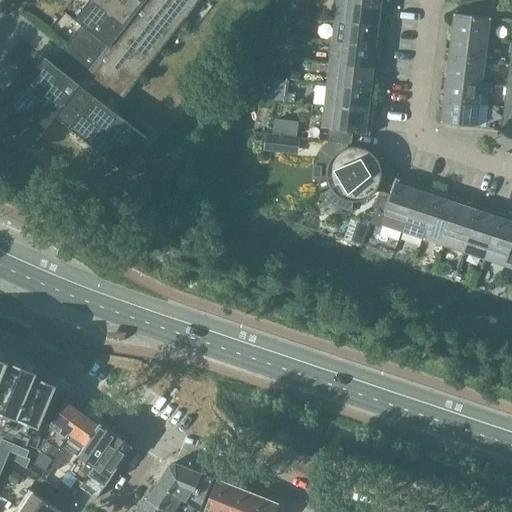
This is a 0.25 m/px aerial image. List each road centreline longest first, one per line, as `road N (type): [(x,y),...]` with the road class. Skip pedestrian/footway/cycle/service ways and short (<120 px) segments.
road 1 (secondary): [(511,438),(122,307),(0,257)]
road 2 (residential): [(432,0),(421,131),(426,140),(511,169)]
road 3 (residential): [(161,435),(0,343)]
road 4 (residential): [(297,494),(161,435)]
